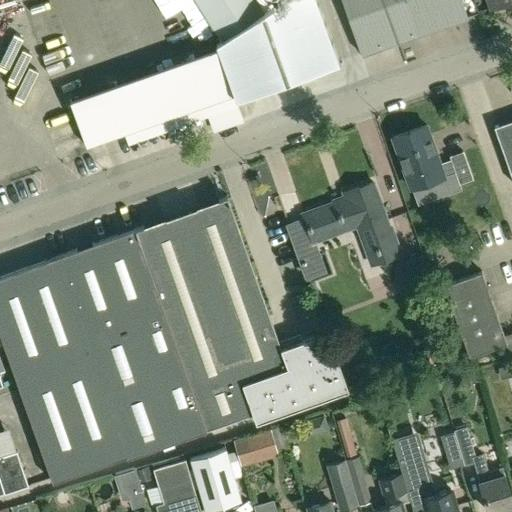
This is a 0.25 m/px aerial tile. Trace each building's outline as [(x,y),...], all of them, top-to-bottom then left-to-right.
[(0,19),(2,21),(11,0),(0,0),(0,2),(0,19)] [(197,0),(222,39),(216,43),(237,99),(339,62),(316,0),(259,0),(256,3),(254,0),(197,0)] [(344,0),(363,51),(469,14),(463,0),(344,0)] [(511,0),(486,0),(490,9),(511,0)] [(75,109),(50,116),(58,145),(83,138),(75,109)] [(511,118),(494,125),(511,175),(511,118)] [(460,182),(473,178),(463,150),(449,155),(451,159),(440,163),(426,125),(392,137),(411,187),(456,171),(460,182)] [(345,197),(302,213),(295,192),(277,195),(306,275),(323,269),(313,239),(366,220),(372,236),(362,240),(370,262),(400,252),(390,226),(388,226),(372,181),(343,192),(345,197)] [(127,457),(251,412),(254,422),(347,389),(334,352),(326,354),(319,333),(279,347),(227,194),(218,197),(222,208),(147,234),(144,224),(0,274),(0,331),(52,480),(126,454),(127,457)] [(482,271),(443,284),(469,357),(507,343),(482,271)] [(346,417),(336,420),(347,456),(356,453),(346,417)] [(0,426),(0,451),(19,446),(12,423),(0,426)] [(289,450),(282,424),(236,436),(243,462),(289,450)] [(474,461),(479,477),(489,511),(511,504),(511,496),(503,465),(489,469),(484,452),(476,454),(467,424),(455,428),(465,463),(474,461)] [(450,468),(465,464),(455,431),(440,435),(450,468)] [(191,452),(198,477),(207,509),(241,499),(226,442),(191,452)] [(0,493),(27,484),(25,478),(16,451),(0,456),(0,493)] [(202,511),(186,454),(150,464),(161,501),(156,503),(158,511),(202,511)] [(345,458),(358,504),(371,500),(358,455),(345,458)] [(344,508),(358,504),(345,458),(345,459),(344,458),(327,463),(332,482),(337,481),(344,508)] [(405,511),(403,502),(410,500),(402,472),(379,478),(387,505),(376,508),(376,511),(405,511)] [(145,505),(135,473),(118,478),(124,501),(131,499),(134,508),(145,505)] [(457,511),(450,487),(435,492),(431,478),(406,485),(411,500),(415,511),(457,511)] [(0,509),(0,511),(32,511),(29,500),(0,509)] [(333,511),(330,500),(307,507),(308,511),(333,511)]
